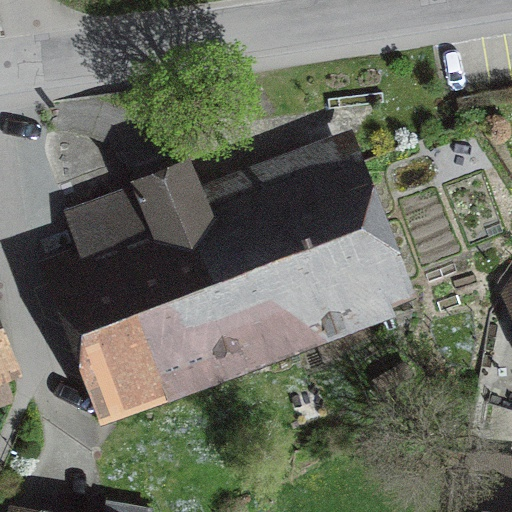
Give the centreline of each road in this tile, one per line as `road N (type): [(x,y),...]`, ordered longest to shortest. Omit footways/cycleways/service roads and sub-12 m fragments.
road 1 (residential): [(448,0),(0,65)]
road 2 (residential): [(0,160),(25,323),(65,428),(67,486)]
